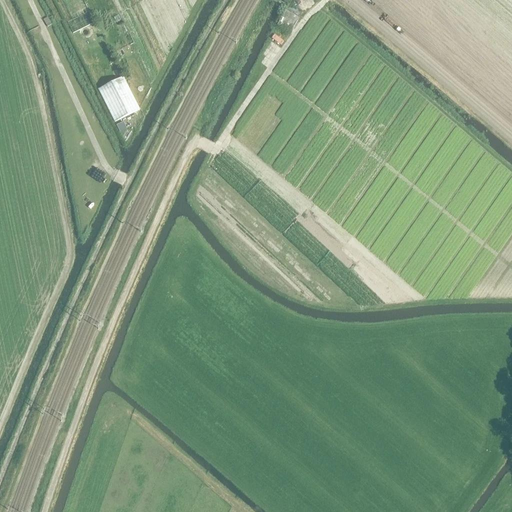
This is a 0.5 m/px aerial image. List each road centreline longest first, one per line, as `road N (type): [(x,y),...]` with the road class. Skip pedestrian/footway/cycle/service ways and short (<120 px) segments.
road 1 (track): [(0,480),(109,224),(226,0)]
road 2 (track): [(130,182),(102,158),(29,0)]
road 3 (track): [(194,140),(215,148),(306,19)]
